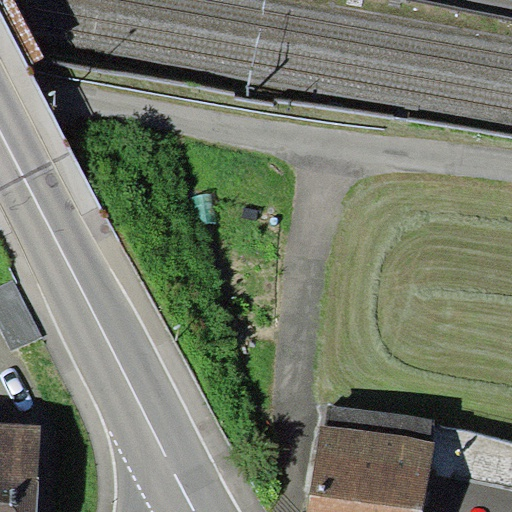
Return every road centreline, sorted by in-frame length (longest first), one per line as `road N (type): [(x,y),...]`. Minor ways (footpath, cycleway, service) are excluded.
road 1 (residential): [(511,165),(323,143),(0,88)]
road 2 (tertiary): [(0,130),(195,511)]
